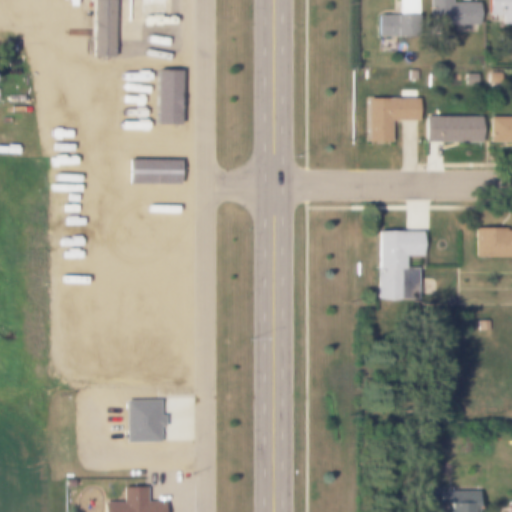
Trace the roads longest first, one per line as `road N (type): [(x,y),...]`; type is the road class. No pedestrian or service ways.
road 1 (primary): [(272,511),(272,0)]
road 2 (residential): [(511,184),(273,184)]
